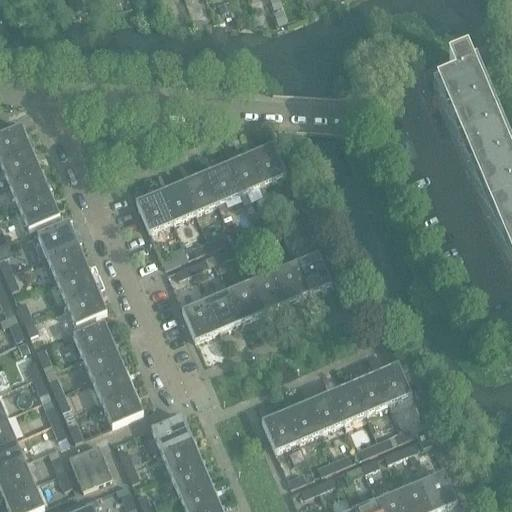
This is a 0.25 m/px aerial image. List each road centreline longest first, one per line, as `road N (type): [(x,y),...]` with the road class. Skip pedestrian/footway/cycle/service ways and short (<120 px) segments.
road 1 (residential): [(56,96),(404,113),(510,341)]
road 2 (residential): [(183,409),(56,96)]
